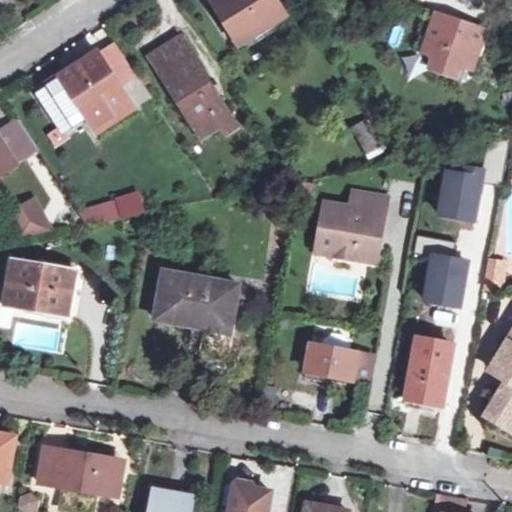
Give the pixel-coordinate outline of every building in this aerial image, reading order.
[(207,0),(237,49),(292,16),(282,0),(207,0)] [(465,65),(469,67),(483,28),(438,13),(424,50),(430,52),(432,57),(430,62),(457,71),(460,66),(465,65)] [(180,36),(169,44),(177,54),(187,47),(180,36)] [(113,44),(100,53),(121,85),(135,76),(113,44)] [(161,75),(202,136),(219,124),(232,116),(187,47),(177,54),(169,44),(152,55),(164,74),(161,75)] [(38,92),(64,130),(86,116),(97,132),(135,106),(121,85),(100,53),(38,92)] [(237,124),(232,116),(219,124),(224,132),(237,124)] [(366,118),(353,126),(370,157),(384,149),(366,118)] [(0,174),(19,163),(0,135),(0,174)] [(487,173),(447,165),(438,215),(478,222),(487,173)] [(316,183),(302,181),(299,195),(313,198),(316,183)] [(326,205),(319,253),(378,264),(387,197),(356,193),(353,208),(326,205)] [(34,198),(10,213),(24,236),(52,229),(34,198)] [(120,199),(79,209),(88,222),(139,213),(133,199),(120,199)] [(471,258),(431,250),(422,300),(461,307),(471,258)] [(7,303),(67,312),(75,271),(15,260),(7,303)] [(507,266),(491,263),(488,277),(505,280),(507,266)] [(200,348),(230,354),(234,327),(230,327),(239,285),(166,270),(156,318),(204,328),(200,348)] [(505,280),(488,277),(485,293),(502,296),(505,280)] [(313,344),(307,370),(355,379),(360,354),(351,352),(353,346),(347,337),(335,334),(325,340),(324,346),(313,344)] [(418,335),(406,401),(442,408),(454,341),(418,335)] [(509,381),(489,415),(511,428),(511,338),(492,369),(509,381)] [(0,478),(6,479),(12,443),(0,440),(0,478)] [(99,511),(103,493),(119,497),(124,472),(113,470),(114,459),(49,448),(42,483),(66,487),(62,506),(96,511),(99,511)] [(228,479),(220,511),(262,511),(266,487),(228,479)] [(434,511),(465,511),(468,498),(438,492),(434,511)] [(185,511),(188,498),(157,494),(154,511),(185,511)]
